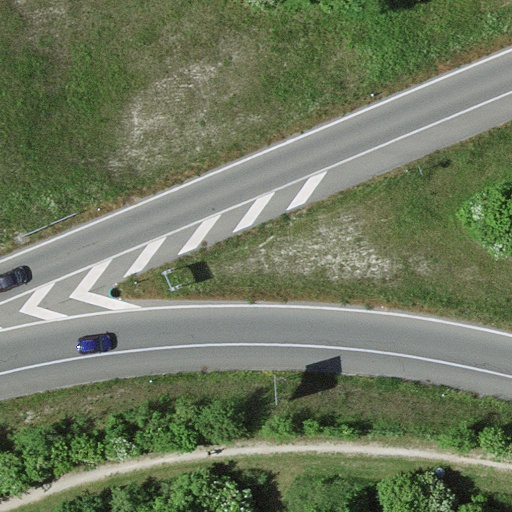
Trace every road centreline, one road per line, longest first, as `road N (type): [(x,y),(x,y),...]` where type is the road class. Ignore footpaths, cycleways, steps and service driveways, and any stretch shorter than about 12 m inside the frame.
road 1 (motorway): [(0,294),(511,71)]
road 2 (motorway): [(0,352),(89,335),(222,325),(362,330),(511,356)]
